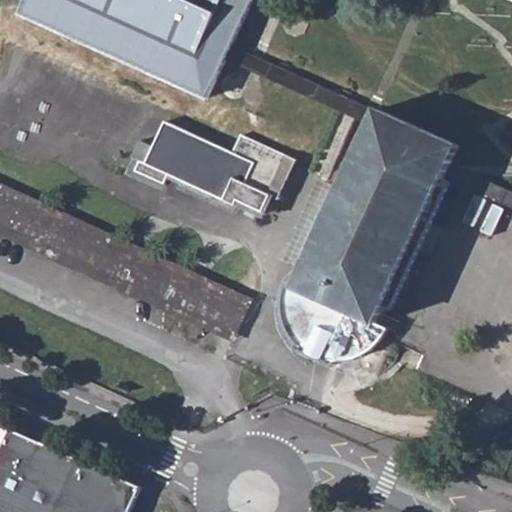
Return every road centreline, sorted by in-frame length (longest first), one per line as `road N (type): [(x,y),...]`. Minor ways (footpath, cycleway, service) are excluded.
road 1 (tertiary): [(219,463),(0,369)]
road 2 (tertiary): [(0,395),(207,495)]
